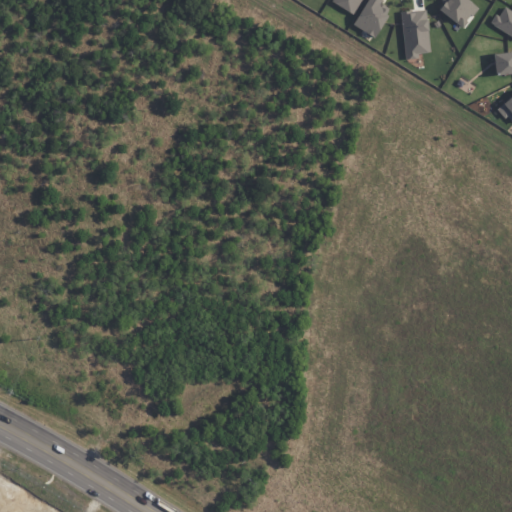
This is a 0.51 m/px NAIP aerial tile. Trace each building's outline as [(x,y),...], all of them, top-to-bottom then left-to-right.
[(332,0),(331,2),(353,15),(361,0),(332,0)] [(391,8),(376,0),(366,0),(353,26),(375,38),(391,8)] [(445,0),(438,10),(462,28),(478,8),(467,0),(445,0)] [(511,36),(511,12),(504,8),(499,16),(494,14),(489,25),(511,36)] [(405,60),(419,58),(418,54),(430,52),(425,9),(400,13),(405,60)] [(511,73),(511,52),(494,54),(495,75),(511,73)] [(511,95),(497,109),(511,125),(511,95)]
